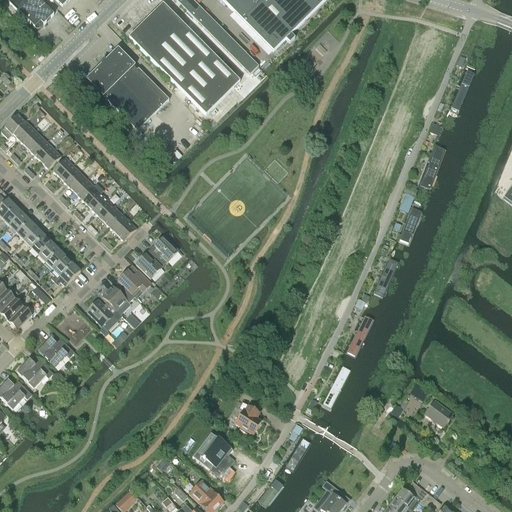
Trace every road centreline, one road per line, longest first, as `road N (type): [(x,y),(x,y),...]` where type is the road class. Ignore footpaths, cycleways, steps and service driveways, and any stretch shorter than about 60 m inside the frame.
road 1 (residential): [(228,511),(293,417),(345,316),(473,11)]
road 2 (track): [(278,376),(412,66),(428,0)]
road 3 (unknown): [(85,511),(104,481),(150,453),(223,347)]
road 4 (residential): [(111,264),(0,167)]
road 5 (residential): [(17,348),(111,264)]
road 6 (residential): [(485,511),(424,466),(406,464),(386,485)]
